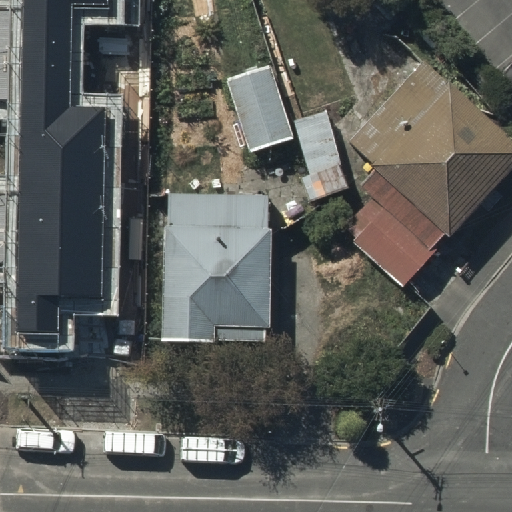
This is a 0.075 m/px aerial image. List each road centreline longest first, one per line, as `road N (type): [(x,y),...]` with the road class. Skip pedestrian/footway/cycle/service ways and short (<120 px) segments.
road 1 (residential): [(484,506),(0,494)]
road 2 (residential): [(484,506),(487,401),(511,342)]
